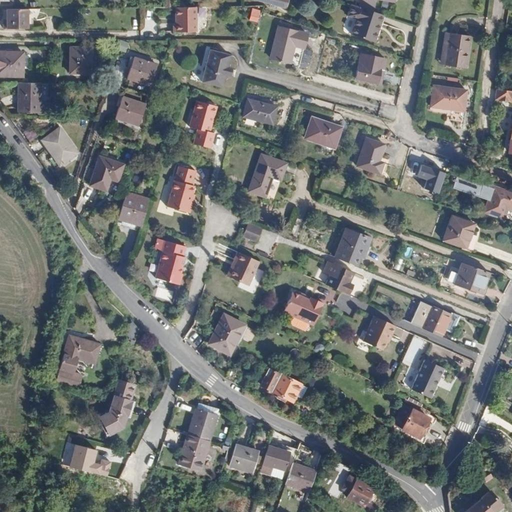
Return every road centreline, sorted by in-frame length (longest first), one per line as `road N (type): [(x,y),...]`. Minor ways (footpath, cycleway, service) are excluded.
road 1 (tertiary): [(431,504),(405,482),(219,388),(90,256),(0,120)]
road 2 (tertiary): [(431,504),(511,301)]
road 3 (residential): [(406,114),(416,142),(511,178)]
